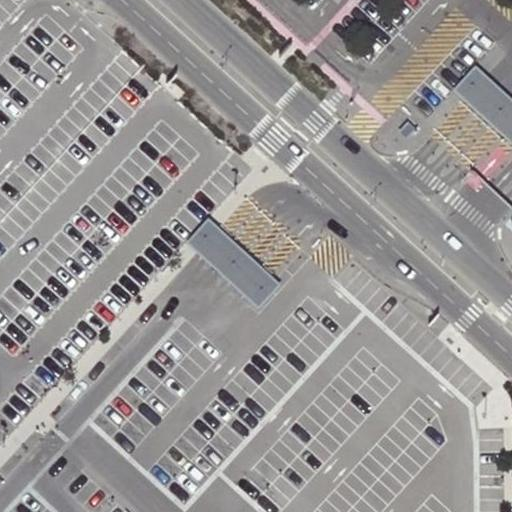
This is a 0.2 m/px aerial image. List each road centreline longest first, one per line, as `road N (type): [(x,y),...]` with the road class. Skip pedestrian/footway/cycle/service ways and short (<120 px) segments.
road 1 (unclassified): [(119,0),(511,356)]
road 2 (unclassified): [(511,300),(189,0)]
